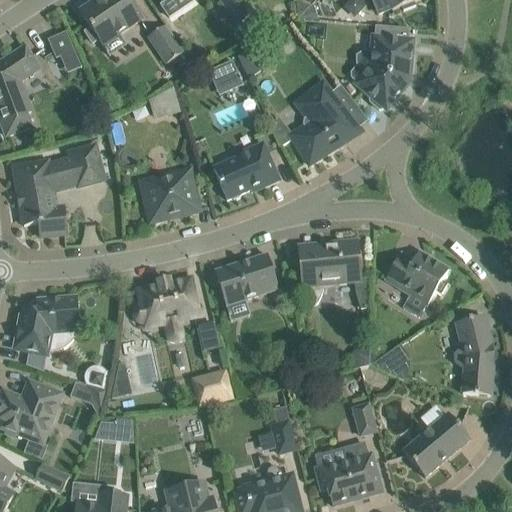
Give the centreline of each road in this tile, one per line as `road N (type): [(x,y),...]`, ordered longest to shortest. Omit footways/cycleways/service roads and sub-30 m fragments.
road 1 (residential): [(0,273),(217,239),(306,210)]
road 2 (residential): [(457,0),(456,47),(438,100),(394,148)]
road 3 (residential): [(409,215),(450,231),(491,267),(511,300)]
